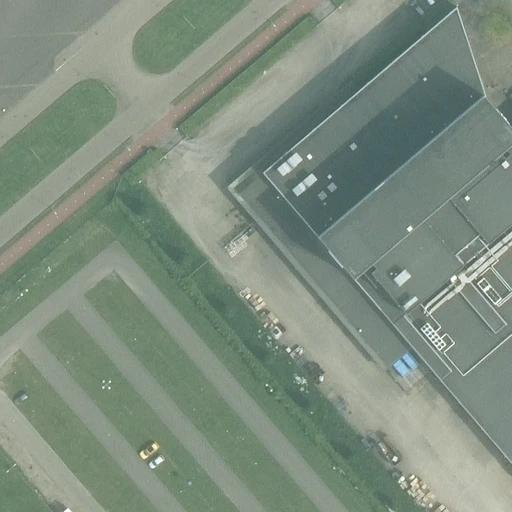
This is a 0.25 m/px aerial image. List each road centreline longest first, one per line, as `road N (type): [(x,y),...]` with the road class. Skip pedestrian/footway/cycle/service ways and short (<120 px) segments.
road 1 (unclassified): [(0,233),(149,105)]
road 2 (unclassified): [(149,105),(273,0)]
road 3 (unclassified): [(100,48),(0,133)]
